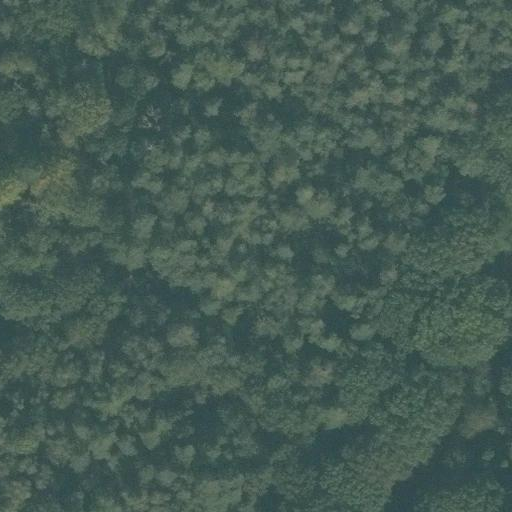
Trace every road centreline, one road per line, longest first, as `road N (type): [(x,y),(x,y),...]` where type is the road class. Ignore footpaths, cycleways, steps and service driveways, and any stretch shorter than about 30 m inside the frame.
road 1 (track): [(49,269),(511,496)]
road 2 (track): [(408,511),(511,281)]
